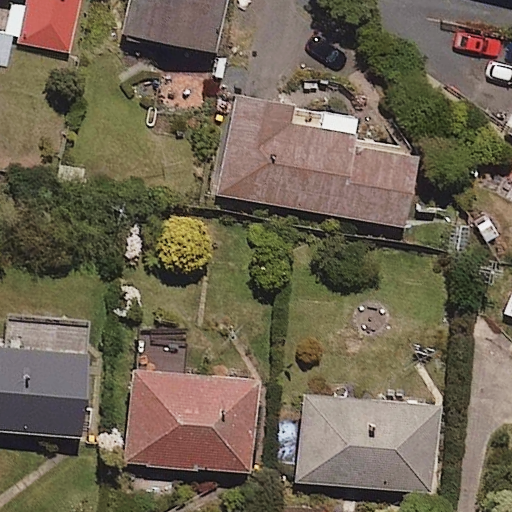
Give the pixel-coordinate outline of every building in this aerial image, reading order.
[(72,0),(20,0),(14,38),(65,47),(72,0)] [(214,0),(121,0),(116,27),(207,43),(214,0)] [(9,32),(0,31),(0,63),(5,64),(9,32)] [(348,101),(228,83),(211,189),(396,218),(407,144),(343,134),(348,101)] [(511,100),(501,117),(511,123),(511,100)] [(81,314),(4,309),(2,338),(0,337),(0,424),(74,429),(81,314)] [(179,334),(124,331),(117,457),(243,464),(249,367),(177,363),(179,334)] [(430,392),(295,384),(289,476),(424,484),(430,392)]
